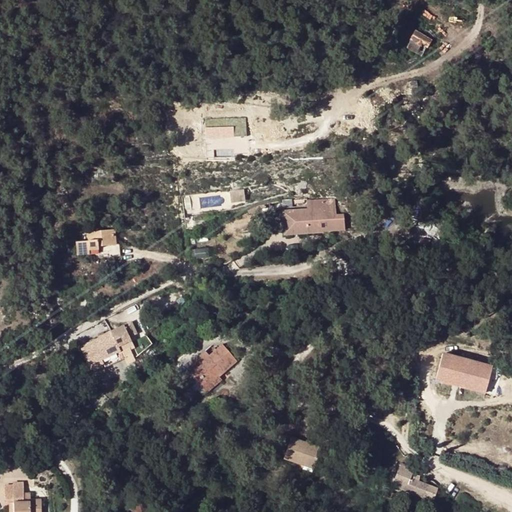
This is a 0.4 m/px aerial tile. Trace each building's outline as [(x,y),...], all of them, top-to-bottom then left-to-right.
[(416,32),(411,40),(426,49),(432,41),(416,32)] [(411,40),(406,48),(422,57),(426,49),(411,40)] [(210,119),(210,129),(227,129),(227,119),(210,119)] [(242,190),(230,191),(231,202),(243,201),(242,190)] [(324,233),(324,231),(345,230),(343,215),(335,216),(334,199),(302,202),(302,209),(282,211),(284,235),(324,233)] [(261,209),(266,208),(265,204),(260,205),(247,211),(249,214),(261,209)] [(76,243),(77,256),(89,255),(89,250),(98,250),(98,247),(117,245),(116,230),(87,233),(88,242),(76,243)] [(207,248),(194,249),(195,259),(209,258),(207,248)] [(141,310),(138,303),(122,310),(125,316),(141,310)] [(121,326),(98,337),(99,338),(79,347),(90,370),(103,364),(104,367),(123,359),(121,354),(132,348),(121,326)] [(219,377),(237,361),(222,344),(210,355),(205,359),(203,357),(187,371),(194,378),(198,374),(207,383),(217,375),(219,377)] [(433,345),(426,370),(465,382),(472,357),(433,345)] [(201,355),(203,357),(205,359),(210,355),(206,351),(201,355)] [(472,357),(465,382),(474,385),(482,360),(472,357)] [(207,383),(198,374),(194,378),(198,382),(206,393),(221,380),(219,377),(217,375),(207,383)] [(305,442),(290,437),(283,459),(313,469),(320,447),(310,444),(305,442)] [(401,465),(393,485),(426,498),(430,487),(419,483),(420,482),(411,479),(414,470),(401,465)] [(41,511),(41,499),(30,500),(30,501),(23,501),(23,495),(23,483),(14,483),(14,485),(14,503),(14,511),(41,511)] [(5,485),(5,503),(7,503),(14,503),(14,485),(5,485)] [(437,489),(430,487),(426,498),(432,501),(437,489)]
